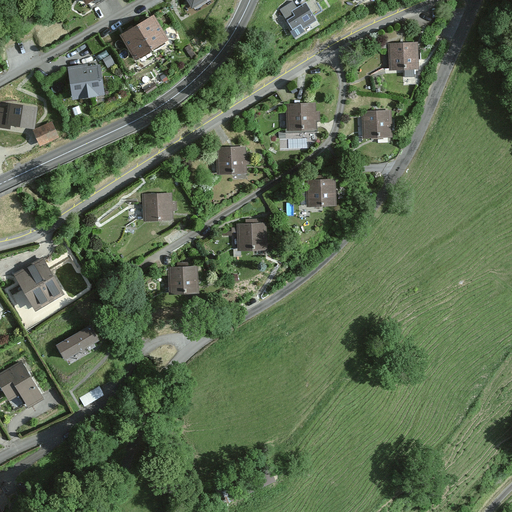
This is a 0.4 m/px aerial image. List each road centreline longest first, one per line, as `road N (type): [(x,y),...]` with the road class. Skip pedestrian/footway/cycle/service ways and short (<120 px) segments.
road 1 (residential): [(438,0),(308,59),(35,235),(0,244)]
road 2 (unclassified): [(203,340),(308,274),(379,203),(428,118),(477,0)]
road 3 (primary): [(249,0),(215,57),(181,91),(0,183)]
road 4 (residential): [(203,340),(159,339),(110,394),(0,455)]
road 5 (unclassified): [(100,511),(153,394),(203,340)]
road 6 (residential): [(0,82),(145,0)]
